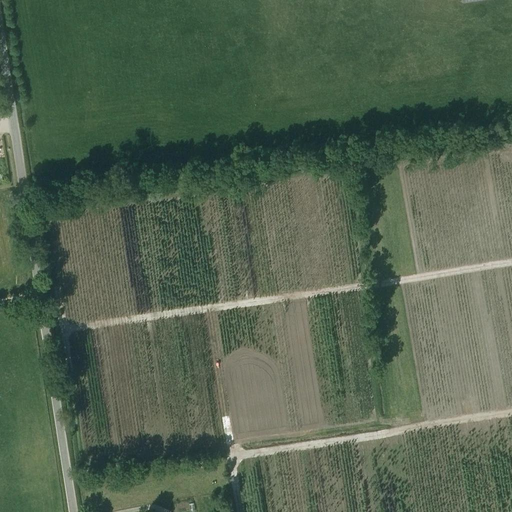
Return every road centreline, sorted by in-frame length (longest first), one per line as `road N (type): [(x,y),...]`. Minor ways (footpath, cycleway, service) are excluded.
road 1 (unclassified): [(74,511),(0,16)]
road 2 (track): [(511,130),(27,199)]
